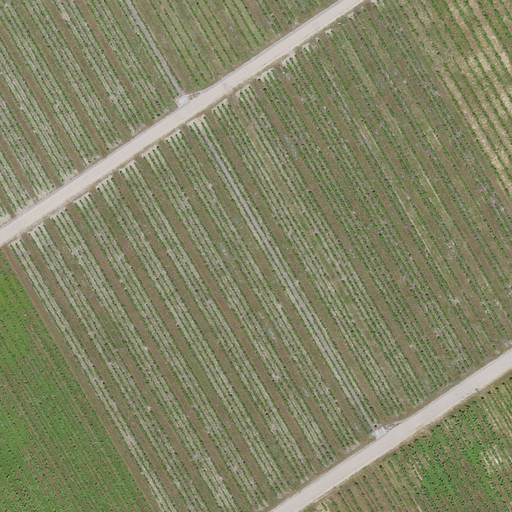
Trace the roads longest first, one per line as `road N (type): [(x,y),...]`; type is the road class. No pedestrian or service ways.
road 1 (track): [(358,0),(0,239)]
road 2 (track): [(511,357),(286,511)]
